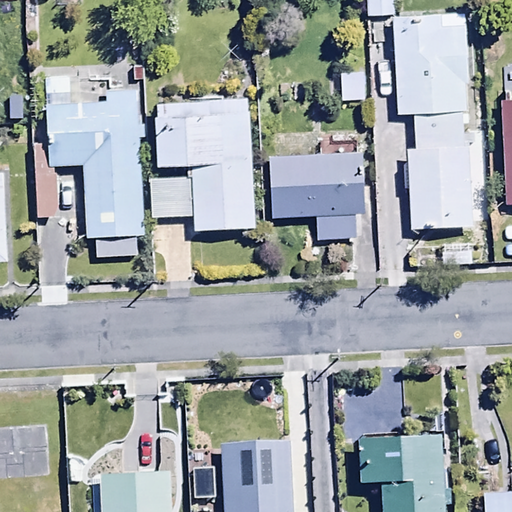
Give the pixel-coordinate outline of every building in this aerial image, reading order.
[(366,0),(367,20),(395,19),(394,0),(366,0)] [(466,20),(394,22),(397,121),(414,120),(415,155),(408,155),(411,239),(473,237),(470,152),(463,153),(462,115),(469,114),(466,20)] [(76,221),(73,173),(84,172),(89,245),(95,245),(96,264),(136,262),(135,243),(144,242),(139,142),(145,142),(145,128),(138,128),(136,94),(107,96),(107,71),(46,73),(50,151),(33,152),(37,224),(76,221)] [(365,77),(342,77),(343,107),(366,106),(365,77)] [(511,104),(502,105),(506,212),(511,212),(511,104)] [(248,107),(157,109),(159,173),(188,173),(189,183),(150,184),(151,223),(194,222),(194,240),(252,238),(248,107)] [(337,161),(270,164),(271,226),(320,224),(321,248),(358,246),(356,220),(367,220),(364,161),(354,162),(353,148),(336,149),(337,161)] [(421,391),(365,394),(369,496),(394,495),(394,511),(461,511),(458,441),(423,442),(421,391)] [(293,511),(292,448),(221,451),(224,511),(293,511)] [(184,511),(184,481),(113,483),(113,511),(184,511)] [(511,511),(511,500),(493,502),(493,511),(511,511)]
